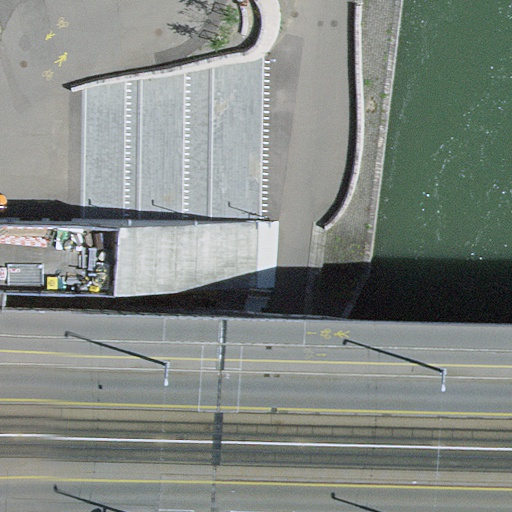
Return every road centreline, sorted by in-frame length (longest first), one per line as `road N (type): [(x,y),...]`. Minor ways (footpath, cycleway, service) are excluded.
road 1 (primary): [(511,384),(0,375)]
road 2 (primary): [(0,487),(511,491)]
road 3 (motorway): [(511,387),(151,381)]
road 4 (motorway): [(151,381),(0,346)]
road 5 (motorway): [(151,381),(0,381)]
